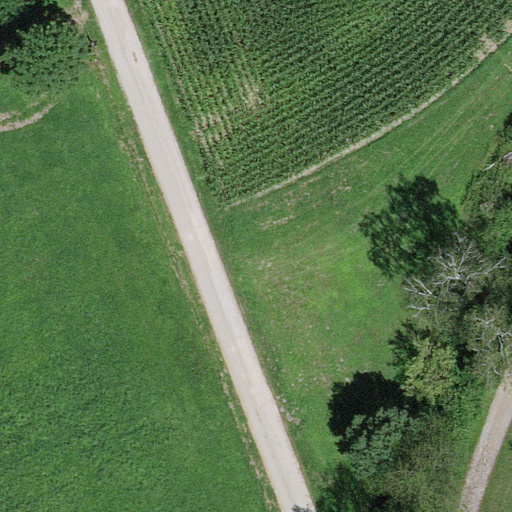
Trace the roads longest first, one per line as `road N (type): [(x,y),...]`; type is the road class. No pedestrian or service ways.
road 1 (track): [(293,511),(203,243),(105,0)]
road 2 (track): [(458,511),(511,382)]
